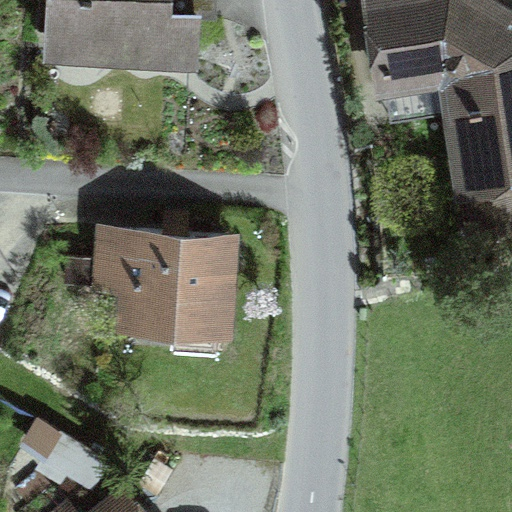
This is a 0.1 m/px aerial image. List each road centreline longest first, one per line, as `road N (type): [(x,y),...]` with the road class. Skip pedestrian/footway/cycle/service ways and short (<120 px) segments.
road 1 (unclassified): [(314,511),(318,218),(287,0)]
road 2 (unknown): [(0,283),(40,234),(81,201),(116,187),(152,186),(318,218)]
